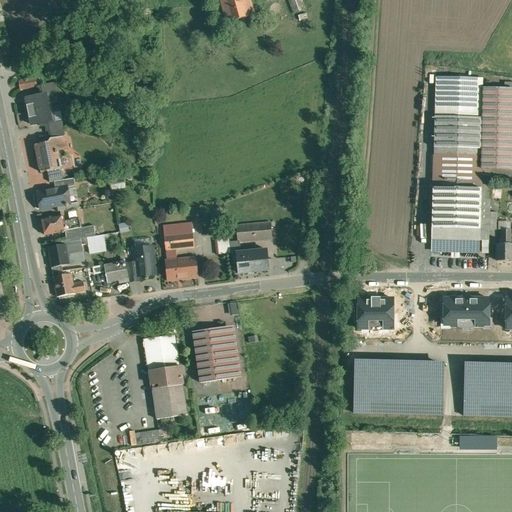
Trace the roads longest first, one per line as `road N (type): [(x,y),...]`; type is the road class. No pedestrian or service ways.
road 1 (residential): [(511,277),(325,278),(177,297),(71,339)]
road 2 (secondary): [(39,316),(0,119)]
road 3 (track): [(319,116),(307,280)]
road 4 (secondary): [(77,511),(51,369)]
